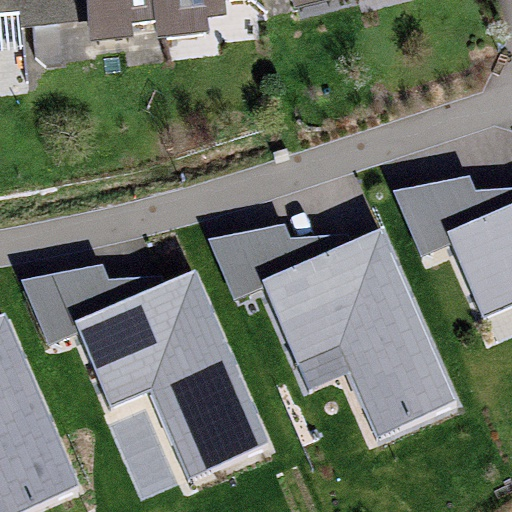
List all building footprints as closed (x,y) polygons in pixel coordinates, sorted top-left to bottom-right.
[(426,0),(0,0),(0,82),(427,1),(426,0)] [(470,175),(392,189),(421,256),(450,245),(484,314),(511,303),(511,185),(478,190),(470,175)] [(284,223),(208,239),(233,296),(262,289),(308,388),(350,372),(377,435),(454,400),(381,228),(291,238),(284,223)] [(101,264),(24,280),(48,342),(78,331),(109,403),(148,390),(187,478),(267,442),(195,269),(109,278),(101,264)] [(0,511),(14,511),(76,484),(6,313),(0,313),(0,511)]
